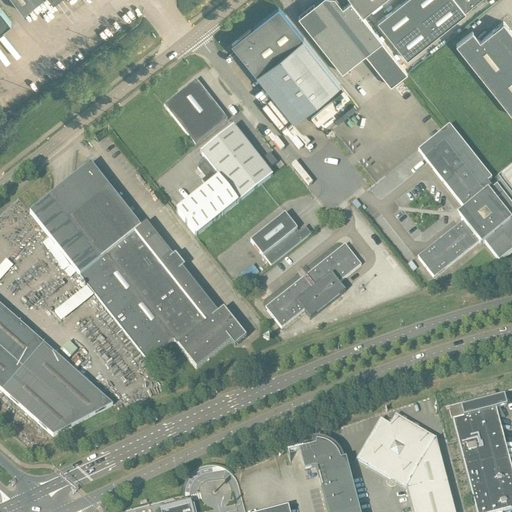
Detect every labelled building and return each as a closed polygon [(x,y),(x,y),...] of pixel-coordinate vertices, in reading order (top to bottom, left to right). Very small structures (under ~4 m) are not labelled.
[(13,0),(23,13),(39,0),(13,0)] [(350,2),(350,1),(342,8),(336,0),(320,0),(298,18),(342,73),(365,54),(391,86),(407,73),(363,18),(350,2)] [(349,0),(350,1),(350,2),(363,18),(386,0),(349,0)] [(405,0),(377,22),(407,60),(466,13),(465,13),(480,0),(405,0)] [(293,123),(340,85),(278,7),(231,45),(293,123)] [(0,8),(0,30),(11,22),(0,8)] [(472,31),(456,44),(511,114),(511,32),(503,22),(480,41),(472,31)] [(196,80),(164,106),(195,146),(227,120),(196,80)] [(10,118),(16,114),(11,107),(5,112),(10,118)] [(481,245),(485,243),(500,261),(511,251),(511,205),(496,185),(493,187),(490,182),(492,180),(449,126),(418,151),(464,209),(462,211),(461,220),(463,222),(418,258),(434,279),(479,243),(481,245)] [(261,162),(233,128),(200,154),(206,161),(197,168),(205,178),(201,181),(206,186),(218,176),(220,178),(176,212),(196,237),(272,176),(268,171),(277,164),(270,154),(261,162)] [(91,166),(73,181),(30,215),(147,362),(174,341),(196,369),(231,342),(222,330),(223,329),(224,322),(146,224),(141,228),(91,166)] [(511,169),(499,180),(511,197),(511,169)] [(285,215),(250,242),(263,258),(264,257),(271,267),(311,235),(305,228),(298,233),(296,231),(297,230),(285,215)] [(299,281),(265,309),(282,329),(304,312),(311,320),(345,292),(344,290),(339,284),(361,266),(345,245),(311,273),(310,278),(305,282),(299,281)] [(0,281),(14,266),(7,260),(0,268),(0,281)] [(413,273),(417,270),(411,262),(407,266),(413,273)] [(240,288),(259,273),(253,266),(234,281),(240,288)] [(56,312),(63,322),(95,296),(87,287),(56,312)] [(0,389),(53,437),(113,405),(0,306),(0,389)] [(65,349),(73,355),(78,350),(70,343),(65,349)] [(453,421),(476,511),(501,511),(510,510),(511,511),(511,471),(511,467),(511,466),(511,458),(509,459),(499,420),(499,419),(505,418),(500,410),(507,408),(504,395),(497,397),(494,392),(484,395),(485,400),(450,409),(451,411),(450,412),(451,419),(452,419),(453,421)] [(406,489),(412,511),(454,511),(435,439),(435,440),(396,418),(390,427),(381,422),(358,461),(406,489)] [(316,447),(299,451),(304,472),(316,469),(327,511),(359,511),(346,460),(340,461),(340,459),(339,457),(338,455),(337,453),(336,452),(334,450),(333,448),(331,447),(329,446),(327,445),(325,444),(323,443),(321,443),(318,443),(316,442),(316,447)] [(159,510),(159,511),(193,511),(191,502),(159,510)]
